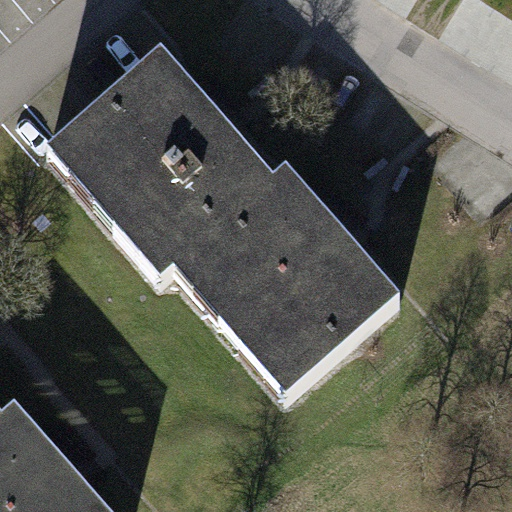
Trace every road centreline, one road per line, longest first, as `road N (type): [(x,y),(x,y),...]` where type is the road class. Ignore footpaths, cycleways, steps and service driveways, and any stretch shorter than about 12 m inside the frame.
road 1 (residential): [(326,0),(391,36),(511,127)]
road 2 (residential): [(106,0),(0,93)]
